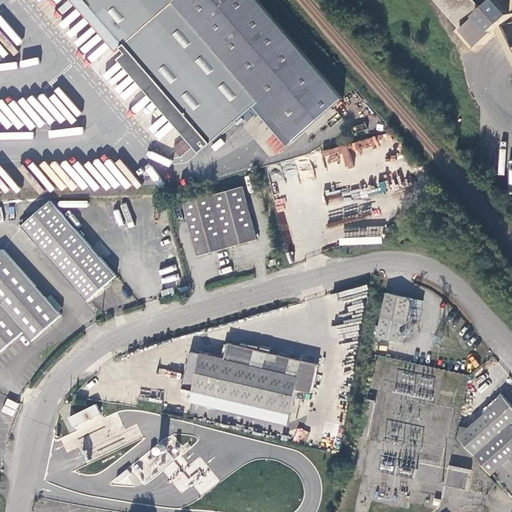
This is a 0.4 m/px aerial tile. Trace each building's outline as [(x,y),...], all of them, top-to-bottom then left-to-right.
[(73,0),(118,52),(122,49),(126,45),(86,0),(73,0)] [(179,0),(86,0),(126,45),(133,53),(213,146),(256,109),(264,103),(177,3),(179,0)] [(179,0),(177,3),(264,103),(298,142),(347,100),(261,0),(179,0)] [(511,0),(447,0),(466,21),(481,38),(485,43),(503,27),(511,37),(511,0)] [(472,45),(481,38),(466,21),(458,29),(472,45)] [(122,49),(129,56),(133,53),(126,45),(122,49)] [(203,153),(213,146),(133,53),(129,56),(123,62),(203,153)] [(256,109),(289,149),(298,142),(264,103),(256,109)] [(276,153),(283,147),(274,136),(266,142),(276,153)] [(258,240),(243,187),(185,204),(200,256),(258,240)] [(52,200),(23,224),(90,302),(119,277),(52,200)] [(63,317),(5,251),(0,255),(0,354),(26,332),(36,342),(63,317)] [(425,302),(390,294),(384,319),(408,325),(415,320),(421,322),(425,302)] [(232,346),(228,361),(301,378),(305,362),(232,346)] [(187,390),(195,392),(203,356),(195,354),(187,390)] [(228,361),(203,355),(203,356),(195,392),(293,414),(301,378),(228,361)] [(291,423),(293,414),(195,392),(193,401),(291,423)] [(7,398),(1,411),(13,417),(19,404),(7,398)] [(472,428),(462,425),(459,437),(493,476),(511,459),(511,401),(509,398),(472,428)] [(96,404),(69,417),(74,426),(101,413),(96,404)] [(466,488),(469,469),(448,466),(445,486),(466,488)]
